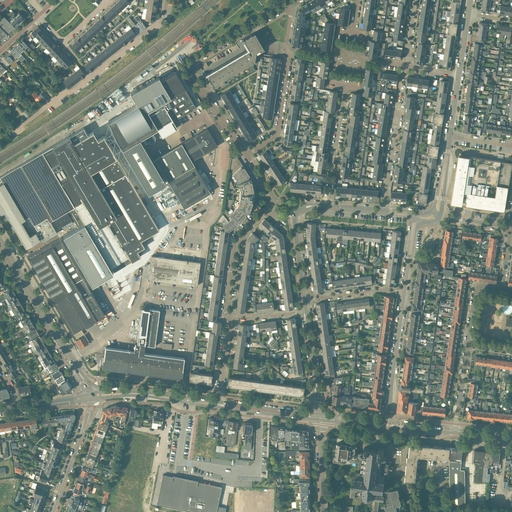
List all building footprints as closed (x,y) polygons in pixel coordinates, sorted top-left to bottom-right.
[(121,10),(125,6),(119,0),(115,4),(121,10)] [(318,10),(317,9),(312,0),(308,3),(312,9),(314,13),(318,10)] [(322,6),(318,0),(312,0),(317,9),(318,10),(323,8),(322,6)] [(307,19),(306,13),(312,9),(308,3),(299,8),(298,18),(307,19)] [(121,10),(115,4),(111,7),(117,14),(121,10)] [(108,11),(107,11),(113,17),(117,14),(111,7),(108,11)] [(11,12),(20,22),(24,18),(19,12),(15,16),(15,15),(16,14),(12,11),(11,12)] [(109,21),(113,17),(107,11),(103,15),(109,21)] [(15,26),(20,22),(11,12),(9,14),(12,17),(13,17),(13,18),(10,21),(15,26)] [(109,21),(103,15),(99,19),(105,25),(109,21)] [(138,34),(142,30),(146,27),(141,21),(141,20),(137,15),(134,17),(137,21),(138,21),(139,22),(135,25),(129,17),(127,19),(134,28),(133,28),(138,34)] [(325,23),(325,27),(334,29),(335,24),(331,23),(328,22),(328,20),(325,15),(322,17),(321,18),(322,20),(323,22),(325,23)] [(0,19),(0,26),(7,34),(14,27),(4,16),(0,19)] [(105,25),(99,19),(95,22),(101,28),(105,25)] [(446,33),(447,33),(456,34),(458,23),(457,23),(449,21),(448,21),(446,33)] [(101,28),(95,22),(91,26),(97,32),(101,28)] [(42,30),(38,26),(35,29),(33,31),(32,32),(35,36),(42,30)] [(91,26),(87,30),(93,36),(97,32),(91,26)] [(136,35),(131,28),(126,31),(132,38),(136,35)] [(42,30),(35,36),(39,40),(45,34),(42,30)] [(89,39),(93,36),(87,30),(83,33),(89,39)] [(122,35),(127,41),(132,38),(126,31),(124,33),(122,35)] [(245,52),(207,75),(210,79),(214,86),(245,68),(252,64),(251,62),(254,60),(255,53),(256,53),(264,48),(263,47),(254,32),(241,40),(248,51),(245,52)] [(79,37),(85,43),(89,39),(83,33),(79,37)] [(39,40),(43,44),(49,38),(45,34),(39,40)] [(123,45),(127,41),(122,35),(118,38),(123,45)] [(79,37),(75,41),(81,47),(85,43),(79,37)] [(53,42),(49,38),(43,44),(47,48),(53,42)] [(114,41),(119,48),(123,45),(118,38),(114,41)] [(18,43),(24,49),(26,47),(29,51),(31,49),(28,45),(22,40),(18,43)] [(71,44),(77,51),(81,47),(75,41),(71,44)] [(119,48),(114,41),(109,45),(115,51),(119,48)] [(56,46),(53,42),(47,48),(50,52),(56,46)] [(28,54),(24,49),(18,43),(15,46),(25,57),(28,54)] [(109,45),(105,48),(110,55),(112,53),(115,51),(109,45)] [(15,46),(11,50),(17,56),(19,59),(21,61),(25,57),(15,46)] [(54,56),(60,50),(56,46),(50,52),(54,56)] [(101,52),(106,58),(110,55),(105,48),(101,52)] [(19,59),(17,56),(11,50),(7,53),(16,62),(19,59)] [(60,50),(54,56),(58,60),(64,54),(60,50)] [(106,58),(101,52),(97,55),(102,62),(106,58)] [(4,57),(11,65),(14,68),(18,64),(16,62),(7,53),(4,57)] [(64,54),(58,60),(61,64),(67,58),(64,54)] [(102,62),(97,55),(92,58),(98,65),(102,62)] [(11,65),(4,57),(0,60),(6,66),(7,68),(11,65)] [(61,64),(65,68),(71,62),(67,58),(61,64)] [(88,62),(93,68),(98,65),(92,58),(88,62)] [(450,68),(452,61),(443,59),(439,59),(439,64),(442,65),(445,65),(444,67),(450,68)] [(84,65),(89,72),(93,68),(88,62),(84,65)] [(75,71),(81,78),(85,75),(80,68),(75,71)] [(470,70),(469,78),(477,79),(478,79),(478,77),(482,78),(484,79),(484,83),(492,84),(492,78),(495,78),(495,76),(495,74),(492,73),(483,72),(471,70),(470,70)] [(75,71),(71,74),(77,81),(81,78),(75,71)] [(177,126),(167,109),(171,107),(178,118),(196,108),(175,72),(161,80),(159,76),(130,92),(137,104),(142,102),(157,128),(161,135),(177,126)] [(71,74),(67,77),(73,84),(77,81),(71,74)] [(67,77),(63,81),(69,88),(73,84),(67,77)] [(436,85),(439,85),(448,87),(449,79),(448,79),(443,78),(442,80),(440,80),(437,80),(436,85)] [(478,79),(477,79),(469,78),(468,83),(481,85),(482,86),(483,82),(480,82),(481,79),(478,79)] [(372,85),(366,84),(365,92),(369,93),(369,96),(372,97),(373,90),(376,91),(376,86),(374,86),(372,85)] [(232,94),(229,89),(220,94),(223,99),(232,94)] [(43,91),(39,95),(45,102),(49,98),(43,91)] [(291,98),(291,100),(302,102),(303,100),(303,95),(300,94),(292,93),(291,98)] [(223,99),(226,104),(235,99),(232,94),(223,99)] [(237,103),(235,99),(226,104),(229,108),(237,103)] [(113,133),(123,149),(157,128),(142,102),(137,104),(109,121),(113,133)] [(240,108),(237,103),(229,108),(232,113),(240,108)] [(98,106),(92,109),(95,115),(101,112),(98,106)] [(243,113),(240,108),(232,113),(234,118),(243,113)] [(246,117),(243,113),(234,118),(237,122),(246,117)] [(468,113),(468,115),(466,115),(465,120),(472,121),(474,114),(468,113)] [(248,122),(246,117),(237,122),(240,127),(248,122)] [(251,127),(248,122),(240,127),(243,132),(251,127)] [(484,128),(486,129),(486,131),(491,132),(492,124),(487,123),(485,123),(484,128)] [(472,126),(464,125),(464,130),(466,130),(465,133),(471,134),(472,126)] [(254,131),(251,127),(243,132),(245,136),(254,131)] [(155,159),(165,177),(192,161),(217,146),(207,128),(155,159)] [(78,223),(79,226),(63,235),(81,265),(92,284),(110,273),(88,235),(90,233),(113,272),(141,255),(138,250),(145,246),(141,239),(159,229),(132,183),(120,163),(103,134),(97,137),(93,131),(73,143),(69,136),(0,176),(0,177),(3,182),(0,183),(0,210),(1,213),(4,211),(26,248),(34,243),(34,242),(36,241),(37,241),(42,239),(43,240),(56,232),(47,216),(39,221),(38,219),(49,212),(58,227),(72,219),(67,211),(70,210),(77,222),(79,220),(80,222),(78,223)] [(257,136),(254,131),(245,136),(248,141),(257,136)] [(140,139),(123,149),(149,193),(166,183),(140,139)] [(266,150),(260,155),(262,159),(269,155),(266,150)] [(230,214),(233,218),(238,225),(248,213),(253,199),(254,193),(251,177),(242,164),(235,154),(233,155),(235,158),(234,158),(233,158),(231,169),(232,169),(233,170),(232,172),(237,177),(241,187),(241,193),(241,196),(240,202),(235,211),(230,214)] [(269,155),(262,159),(265,163),(272,159),(269,155)] [(460,155),(459,155),(458,159),(453,188),(452,196),(451,203),(462,205),(463,200),(467,201),(466,205),(468,205),(471,206),(481,207),(482,208),(486,208),(505,211),(507,195),(508,187),(507,184),(511,163),(507,163),(507,162),(501,162),(501,161),(486,159),(471,156),(471,157),(460,155)] [(272,159),(265,163),(268,168),(275,163),(272,159)] [(184,208),(186,211),(212,195),(206,184),(210,182),(204,172),(200,174),(192,161),(165,177),(184,208)] [(275,163),(268,168),(271,172),(278,168),(280,166),(277,162),(275,163)] [(281,172),(278,168),(271,172),(274,176),(281,172)] [(274,176),(277,181),(283,176),(286,175),(283,170),(281,172),(274,176)] [(288,181),(286,181),(283,176),(277,181),(279,185),(283,183),(286,184),(288,181)] [(289,182),(288,185),(291,187),(290,191),(295,191),(296,183),(291,183),(289,182)] [(168,208),(167,194),(160,195),(160,208),(168,208)] [(229,207),(234,200),(227,199),(226,207),(229,207)] [(233,218),(228,221),(233,228),(238,225),(233,218)] [(259,225),(263,228),(269,222),(265,218),(259,225)] [(228,221),(221,227),(229,231),(233,228),(228,221)] [(269,222),(263,228),(267,232),(273,226),(269,222)] [(273,226),(267,232),(272,236),(277,229),(273,226)] [(220,236),(228,237),(229,231),(221,227),(220,236)] [(315,236),(316,229),(307,228),(307,236),(307,238),(307,241),(307,243),(316,242),(315,236)] [(284,235),(277,229),(272,236),(276,239),(276,245),(285,244),(284,235)] [(254,243),(259,238),(253,232),(247,238),(254,243)] [(94,322),(93,320),(104,314),(59,237),(27,257),(72,333),(85,325),(87,327),(94,322)] [(247,238),(246,246),(253,248),(254,243),(247,238)] [(152,255),(149,280),(197,286),(201,262),(152,255)] [(417,269),(426,271),(427,262),(418,261),(417,269)] [(439,267),(438,271),(440,271),(439,273),(434,273),(434,277),(441,278),(441,275),(444,276),(444,275),(452,276),(453,267),(443,265),(442,268),(439,267)] [(3,292),(5,294),(0,296),(0,301),(2,300),(4,299),(14,293),(11,288),(9,289),(8,287),(4,289),(5,291),(3,292)] [(7,304),(17,298),(14,293),(4,299),(2,300),(5,306),(7,304)] [(11,309),(20,303),(21,303),(17,298),(7,304),(8,306),(6,307),(2,309),(5,313),(8,311),(9,310),(10,309),(11,309)] [(380,308),(393,310),(393,306),(394,306),(394,305),(394,304),(394,303),(385,301),(384,306),(380,305),(380,308)] [(421,304),(413,302),(412,302),(412,308),(412,310),(422,312),(423,310),(420,309),(421,304)] [(12,315),(14,314),(23,309),(20,303),(11,309),(10,309),(9,310),(12,315)] [(144,352),(145,344),(155,346),(159,310),(149,308),(149,309),(145,309),(145,307),(142,307),(137,343),(136,343),(135,347),(134,347),(133,350),(106,347),(103,368),(131,371),(181,377),(182,374),(184,357),(154,353),(144,352)] [(27,314),(23,309),(14,314),(17,320),(27,314)] [(422,312),(412,310),(412,312),(411,312),(411,318),(419,319),(420,314),(422,314),(422,312)] [(21,327),(31,321),(31,320),(30,318),(29,318),(28,316),(18,321),(21,327)] [(32,322),(31,322),(31,321),(21,327),(24,332),(34,327),(33,324),(33,323),(32,322)] [(35,328),(28,332),(27,333),(30,338),(38,334),(35,328)] [(84,334),(75,339),(79,347),(88,341),(84,334)] [(32,346),(42,340),(39,335),(29,340),(29,341),(32,346)] [(379,344),(388,345),(389,345),(389,341),(388,341),(389,339),(375,337),(372,337),(372,339),(380,340),(379,344)] [(34,352),(36,351),(45,345),(42,340),(32,346),(30,347),(34,352)] [(36,351),(39,356),(48,350),(45,345),(36,351)] [(407,352),(406,354),(413,355),(413,353),(414,353),(415,347),(407,346),(406,352),(407,352)] [(40,362),(51,355),(48,350),(39,356),(37,357),(40,362)] [(6,357),(3,353),(0,354),(0,357),(2,361),(12,356),(11,354),(6,357)] [(404,361),(413,362),(413,357),(413,355),(406,354),(406,356),(405,356),(404,361)] [(47,366),(46,365),(54,361),(51,355),(40,362),(44,368),(47,366)] [(8,360),(10,359),(13,357),(12,356),(2,361),(5,367),(6,367),(10,364),(8,360)] [(42,376),(58,367),(55,361),(47,366),(44,368),(42,369),(43,372),(40,374),(42,376)] [(10,364),(6,367),(9,373),(16,369),(19,367),(18,366),(13,369),(10,364)] [(303,372),(302,366),(294,367),(291,368),(291,373),(294,373),(295,375),(303,374),(303,372)] [(15,372),(17,370),(20,369),(19,367),(16,369),(9,373),(13,378),(17,376),(15,372)] [(334,373),(334,367),(325,368),(326,374),(327,374),(328,377),(335,376),(334,373)] [(55,379),(62,374),(59,369),(51,373),(55,379)] [(189,381),(189,382),(192,382),(192,381),(196,381),(197,373),(199,373),(199,370),(193,369),(193,372),(190,372),(189,381)] [(197,373),(196,381),(197,382),(197,383),(202,384),(202,382),(203,382),(205,374),(199,373),(197,373)] [(55,379),(52,380),(54,384),(57,382),(58,384),(65,379),(64,377),(64,376),(64,374),(63,374),(62,374),(55,379)] [(205,374),(203,382),(208,383),(208,384),(212,385),(212,382),(211,382),(212,375),(205,374)] [(227,384),(227,387),(232,387),(232,386),(239,387),(240,378),(229,377),(228,384),(227,384)] [(341,403),(342,395),(340,395),(340,393),(341,393),(344,377),(328,379),(329,381),(331,395),(332,402),(341,403)] [(240,378),(239,387),(242,388),(242,389),(246,389),(246,388),(247,379),(240,378)] [(50,381),(48,379),(39,384),(41,387),(50,381)] [(246,388),(246,389),(249,390),(250,388),(253,389),(254,380),(247,379),(246,388)] [(59,384),(51,389),(52,391),(55,390),(55,392),(67,391),(69,391),(70,390),(71,389),(71,388),(66,380),(59,384)] [(254,380),(253,389),(257,389),(257,391),(260,391),(260,390),(262,381),(254,380)] [(260,390),(260,391),(264,392),(264,390),(268,391),(269,382),(262,381),(260,390)] [(269,382),(268,391),(271,391),(271,392),(275,393),(275,392),(276,383),(269,382)] [(275,392),(275,393),(278,393),(278,392),(282,393),(283,384),(276,383),(275,392)] [(283,384),(282,393),(286,393),(286,394),(289,395),(289,394),(290,385),(283,384)] [(411,385),(401,384),(400,390),(406,390),(411,391),(418,392),(423,393),(423,390),(420,389),(420,388),(411,386),(411,385)] [(289,394),(289,395),(293,395),(293,394),(297,395),(298,386),(290,385),(289,394)] [(298,386),(297,395),(300,395),(300,396),(305,397),(305,395),(304,394),(305,387),(298,386)] [(7,389),(1,389),(2,397),(9,396),(9,393),(7,389)] [(406,390),(400,390),(399,401),(404,401),(404,402),(409,403),(409,401),(410,398),(410,394),(411,391),(406,390)] [(408,412),(415,413),(415,411),(417,411),(418,402),(417,402),(417,399),(418,395),(418,392),(411,391),(410,394),(410,398),(409,401),(409,403),(408,412)] [(477,393),(469,391),(468,396),(471,397),(471,399),(474,399),(476,399),(476,397),(477,393)] [(372,393),(370,392),(368,407),(371,407),(371,408),(377,409),(378,408),(379,408),(380,407),(381,406),(381,404),(381,403),(381,401),(382,401),(382,400),(381,400),(381,399),(382,398),(381,398),(381,396),(381,394),(372,393)] [(408,412),(409,403),(404,402),(404,401),(399,401),(397,411),(406,412),(408,412)] [(117,414),(118,414),(116,405),(116,404),(109,407),(114,420),(116,419),(115,415),(117,414)] [(120,422),(124,423),(127,406),(116,405),(118,414),(117,414),(118,419),(120,420),(120,422)] [(422,414),(428,414),(429,405),(423,405),(423,406),(421,406),(420,413),(422,413),(422,414)] [(109,407),(102,409),(103,410),(108,417),(110,417),(111,421),(114,420),(109,407)] [(131,425),(132,418),(133,416),(135,416),(136,408),(130,407),(129,415),(127,424),(131,425)] [(446,407),(440,407),(439,415),(445,416),(445,415),(447,415),(448,409),(446,408),(446,407)] [(473,419),(474,410),(469,409),(468,411),(466,410),(466,414),(468,414),(468,418),(473,419)] [(99,421),(98,421),(108,424),(109,420),(107,418),(108,417),(103,410),(100,417),(99,421)] [(159,412),(159,411),(158,410),(157,410),(156,410),(154,410),(152,421),(157,421),(158,423),(160,423),(161,422),(163,412),(159,412)] [(64,414),(57,415),(57,421),(58,421),(62,420),(63,423),(70,418),(73,419),(74,418),(75,417),(75,415),(73,413),(71,412),(69,413),(66,414),(65,413),(64,413),(64,414)] [(73,423),(72,422),(73,419),(70,418),(63,423),(66,424),(65,427),(70,429),(71,425),(73,424),(73,423)] [(232,428),(237,429),(238,421),(228,420),(226,435),(230,436),(231,433),(232,431),(232,428)] [(108,424),(98,421),(97,422),(97,423),(97,424),(97,426),(106,430),(109,431),(110,428),(107,427),(108,424)] [(243,432),(243,433),(245,433),(245,435),(245,442),(245,445),(246,445),(246,449),(251,450),(251,442),(252,433),(252,429),(254,430),(255,424),(254,424),(252,423),(244,422),(243,432)] [(271,425),(270,435),(270,438),(277,439),(278,426),(271,425)] [(70,430),(70,429),(65,427),(62,426),(59,433),(68,436),(69,433),(70,433),(70,431),(70,430)] [(104,434),(106,430),(97,426),(96,427),(95,428),(95,429),(95,430),(94,433),(104,436),(107,437),(108,435),(104,434)] [(291,428),(292,437),(292,444),(292,448),(300,448),(300,429),(291,428)] [(300,429),(300,448),(309,448),(309,430),(300,429)] [(68,437),(67,436),(68,436),(59,433),(58,436),(55,435),(54,438),(65,442),(66,439),(67,439),(68,437)] [(93,436),(92,439),(101,442),(106,443),(107,441),(105,441),(102,440),(104,436),(94,433),(93,433),(93,434),(92,435),(93,436)] [(61,449),(63,446),(62,445),(60,444),(61,443),(50,439),(48,438),(47,441),(53,443),(52,446),(61,449)] [(92,439),(91,440),(90,441),(91,442),(90,444),(99,448),(102,449),(103,449),(104,448),(100,446),(101,442),(92,439)] [(352,444),(343,443),(342,442),(339,441),(338,443),(337,442),(335,456),(334,456),(334,457),(333,458),(333,460),(334,461),(333,462),(341,463),(342,464),(343,464),(344,463),(344,460),(343,460),(343,458),(349,459),(349,461),(358,463),(359,458),(358,457),(358,456),(357,456),(357,455),(357,454),(359,455),(359,453),(358,453),(356,452),(356,448),(358,447),(356,444),(355,445),(352,445),(352,444)] [(418,444),(412,443),(411,444),(410,445),(409,455),(407,455),(407,456),(418,457),(419,456),(419,455),(425,456),(426,445),(422,444),(421,445),(419,445),(418,444)] [(90,444),(90,445),(89,445),(88,447),(89,448),(88,450),(100,455),(104,456),(105,454),(101,453),(100,453),(98,452),(99,448),(90,444)] [(425,456),(442,458),(449,458),(450,447),(446,447),(445,447),(442,447),(438,446),(434,445),(433,446),(431,446),(430,445),(426,445),(425,456)] [(47,450),(51,451),(59,454),(60,452),(61,449),(52,446),(52,448),(45,446),(44,449),(47,450)] [(356,471),(355,476),(354,476),(355,477),(354,486),(353,486),(351,486),(350,495),(361,497),(362,497),(364,500),(364,501),(365,500),(368,500),(368,502),(369,501),(369,500),(372,498),(372,499),(372,500),(371,511),(374,511),(375,500),(383,501),(384,496),(378,495),(378,491),(383,492),(383,490),(384,490),(383,490),(384,480),(385,481),(385,480),(384,480),(384,478),(389,478),(389,476),(390,476),(390,475),(389,475),(390,471),(391,471),(392,471),(393,466),(392,466),(391,466),(391,465),(391,462),(391,461),(390,461),(389,461),(389,459),(390,458),(389,458),(387,458),(386,458),(386,457),(387,457),(385,455),(386,454),(385,454),(385,453),(384,453),(385,449),(385,448),(384,448),(380,447),(379,447),(378,447),(378,449),(369,448),(369,447),(368,447),(368,448),(365,447),(364,447),(364,448),(364,451),(363,451),(363,452),(361,451),(360,451),(360,452),(359,453),(359,452),(358,453),(359,453),(359,455),(357,454),(357,455),(357,456),(358,456),(358,457),(359,458),(358,463),(357,471),(357,470),(356,470),(356,471),(355,471),(356,471)] [(449,458),(449,460),(450,506),(466,507),(465,469),(461,469),(462,458),(463,448),(460,448),(453,448),(453,447),(450,447),(449,458)] [(474,449),(473,462),(478,462),(476,481),(482,482),(483,481),(484,466),(485,457),(485,451),(485,450),(474,449)] [(87,454),(86,456),(95,460),(98,461),(100,455),(88,450),(88,451),(86,451),(86,453),(87,454)] [(484,466),(483,481),(489,482),(490,473),(487,473),(488,466),(489,466),(491,467),(491,464),(492,451),(489,451),(488,451),(488,450),(485,450),(485,451),(485,457),(484,466)] [(275,461),(280,461),(285,461),(285,457),(285,455),(285,451),(280,451),(276,451),(275,461)] [(492,451),(491,464),(499,465),(500,452),(492,451)] [(57,461),(58,459),(45,455),(43,460),(47,461),(56,464),(57,461)] [(93,466),(95,460),(86,456),(86,457),(85,457),(84,457),(84,458),(84,459),(84,460),(84,462),(92,465),(93,466)] [(406,463),(406,467),(417,468),(418,457),(407,456),(407,460),(407,462),(406,463)] [(309,467),(309,461),(310,460),(310,458),(309,458),(309,457),(301,457),(298,457),(298,461),(299,461),(300,465),(297,465),(295,466),(295,470),(310,470),(310,469),(310,467),(309,467)] [(37,463),(40,464),(54,469),(54,468),(55,468),(56,464),(47,461),(46,464),(37,461),(37,463)] [(84,462),(82,468),(89,470),(96,473),(97,468),(92,467),(93,466),(92,465),(84,462)] [(53,471),(54,469),(40,464),(40,467),(42,467),(41,470),(53,474),(54,471),(53,471)] [(405,474),(405,479),(416,480),(417,468),(406,467),(406,471),(406,472),(406,474),(405,474)] [(82,468),(81,471),(79,471),(79,472),(80,473),(94,478),(98,480),(99,477),(88,473),(89,470),(82,468)] [(52,478),(53,474),(41,470),(40,473),(36,471),(35,474),(48,478),(49,477),(51,478),(51,477),(52,478)] [(80,473),(79,474),(79,473),(79,474),(78,474),(78,475),(79,475),(78,479),(85,481),(86,479),(93,481),(94,478),(80,473)] [(48,481),(48,478),(35,474),(33,479),(46,483),(47,480),(48,481)] [(163,474),(157,504),(191,511),(194,511),(216,511),(217,510),(218,506),(220,496),(222,486),(198,481),(198,480),(197,480),(197,481),(187,479),(185,479),(174,476),(174,475),(173,475),(172,476),(163,474)] [(84,484),(77,481),(75,486),(89,491),(91,492),(92,492),(93,487),(87,485),(86,488),(83,487),(84,484)] [(43,494),(45,494),(46,492),(43,491),(44,488),(36,485),(35,488),(30,486),(30,489),(43,494)] [(91,492),(89,491),(75,486),(73,492),(74,492),(73,494),(80,496),(81,492),(90,495),(91,492)] [(45,496),(45,494),(43,494),(30,489),(29,491),(33,493),(32,495),(35,496),(44,499),(45,496)] [(374,511),(371,511),(355,511),(401,511),(402,511),(400,504),(401,504),(398,489),(388,491),(389,500),(386,500),(387,505),(385,505),(387,511),(374,511)] [(70,497),(69,499),(70,500),(83,505),(85,500),(82,498),(81,501),(78,500),(79,497),(72,495),(71,497),(70,497)] [(43,502),(44,499),(35,496),(34,499),(26,496),(25,498),(27,499),(42,504),(42,502),(43,502)] [(42,506),(41,506),(42,504),(27,499),(27,501),(29,502),(33,503),(32,506),(40,509),(42,506)] [(69,502),(68,505),(76,507),(82,510),(83,508),(84,505),(83,505),(70,500),(68,500),(68,502),(69,502)]
